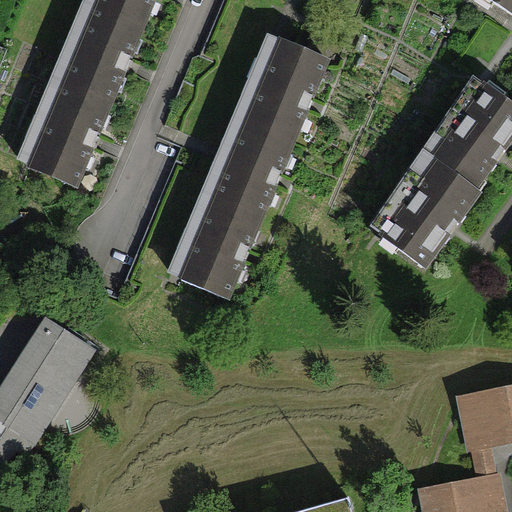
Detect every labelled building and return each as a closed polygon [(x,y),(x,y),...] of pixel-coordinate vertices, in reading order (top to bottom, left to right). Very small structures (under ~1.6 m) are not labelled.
[(150,15),(113,0),(81,0),(52,72),(116,98),(150,15)] [(156,0),(113,0),(150,15),(156,0)] [(511,0),(475,0),(510,21),(511,18),(511,0)] [(166,275),(227,300),(331,50),(270,25),(166,275)] [(116,98),(52,72),(18,155),(83,181),(116,98)] [(480,190),(511,143),(511,106),(473,79),(423,151),(480,190)] [(423,151),(370,229),(427,268),(480,190),(423,151)] [(47,452),(103,348),(47,312),(0,390),(0,479),(25,440),(47,452)] [(511,387),(455,400),(473,481),(421,492),(425,511),(502,511),(488,443),(507,439),(511,437),(511,387)] [(350,511),(347,499),(299,511),(350,511)]
